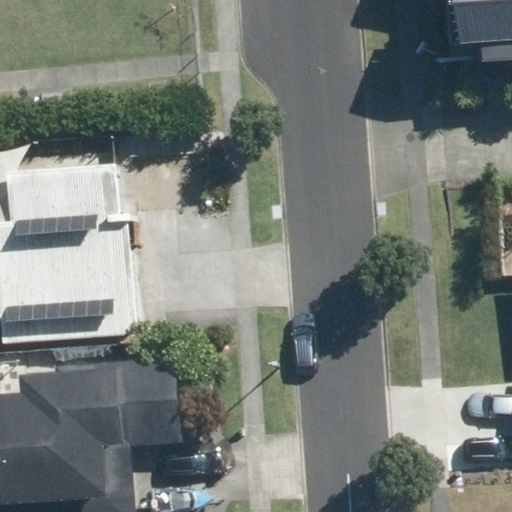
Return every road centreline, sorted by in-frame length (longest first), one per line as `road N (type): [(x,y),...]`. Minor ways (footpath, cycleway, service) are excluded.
road 1 (residential): [(339,511),(318,157)]
road 2 (residential): [(511,147),(318,157)]
road 3 (residential): [(318,157),(306,0)]
